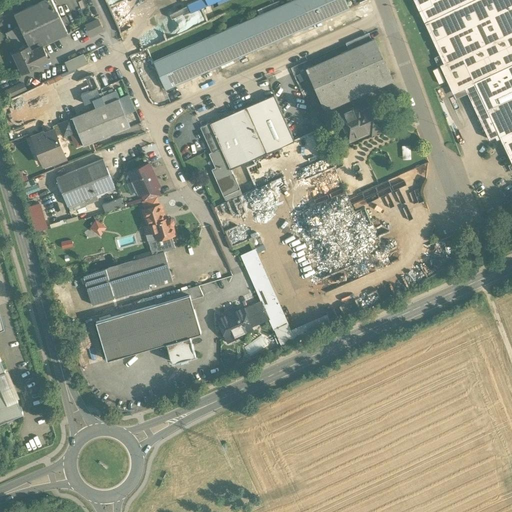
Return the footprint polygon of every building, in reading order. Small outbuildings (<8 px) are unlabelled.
[(51,0),(45,0),(14,15),(28,46),(31,52),(42,46),(59,39),(58,38),(68,34),(51,0)] [(299,0),(293,0),(153,63),(165,91),(311,26),(299,0)] [(344,0),(299,0),(311,26),(349,10),(344,0)] [(511,0),(413,0),(443,64),(440,66),(453,94),(474,84),(486,111),(487,111),(511,98),(511,0)] [(183,11),(191,29),(211,21),(204,2),(183,11)] [(98,20),(86,25),(91,35),(102,30),(98,20)] [(368,34),(345,44),(348,50),(371,40),(368,34)] [(348,50),(307,69),(323,106),(389,76),(373,40),(348,50)] [(31,52),(28,46),(13,53),(22,72),(48,59),(42,46),(31,52)] [(66,61),(71,70),(91,61),(86,51),(66,61)] [(273,96),(246,107),(267,154),(293,142),(273,96)] [(511,98),(487,111),(511,164),(511,166),(511,167),(511,169),(511,98)] [(119,99),(72,118),(84,146),(130,127),(119,99)] [(246,107),(200,128),(212,153),(221,149),(230,170),(231,170),(267,154),(246,107)] [(371,107),(352,115),(349,110),(337,115),(340,122),(342,121),(350,140),(372,130),(374,136),(384,131),(381,125),(380,126),(371,107)] [(54,131),(43,136),(42,134),(34,137),(42,156),(40,157),(43,165),(52,162),(53,164),(63,159),(60,152),(63,151),(59,140),(58,141),(54,131)] [(412,144),(404,144),(404,159),(412,158),(412,144)] [(230,170),(221,149),(212,153),(210,154),(215,166),(219,164),(220,167),(213,170),(224,196),(240,189),(231,170),(230,170)] [(103,159),(56,178),(67,207),(115,188),(103,159)] [(149,164),(129,173),(139,196),(141,195),(157,188),(159,187),(155,178),(153,177),(152,174),(152,172),(149,164)] [(422,196),(417,181),(422,178),(418,167),(393,177),(396,186),(402,184),(404,191),(397,194),(400,204),(422,196)] [(267,172),(251,179),(256,189),(272,182),(267,172)] [(35,178),(25,182),(26,187),(37,183),(35,178)] [(157,188),(141,195),(144,201),(161,196),(157,188)] [(105,203),(108,212),(127,206),(124,197),(105,203)] [(44,201),(31,205),(37,230),(51,226),(44,201)] [(161,205),(143,210),(145,216),(162,211),(161,205)] [(162,211),(145,216),(148,226),(144,227),(146,234),(153,231),(156,240),(171,235),(173,235),(171,226),(172,225),(174,223),(172,220),(171,218),(165,220),(162,211)] [(92,231),(106,232),(107,220),(94,219),(92,231)] [(487,236),(483,226),(478,228),(482,238),(487,236)] [(156,240),(148,242),(152,255),(105,269),(114,298),(172,281),(164,252),(175,249),(171,235),(156,240)] [(254,251),(242,256),(254,284),(267,279),(254,251)] [(93,305),(114,298),(105,269),(84,276),(93,305)] [(277,302),(267,279),(254,284),(262,302),(269,318),(270,320),(283,315),(278,304),(269,308),(268,305),(277,302)] [(189,295),(96,322),(107,360),(166,343),(172,363),(180,360),(180,362),(188,360),(187,358),(195,356),(190,336),(201,333),(189,295)] [(262,302),(256,304),(263,321),(269,318),(262,302)] [(256,304),(243,310),(250,327),(263,321),(256,304)] [(242,308),(234,311),(234,309),(225,313),(226,315),(218,318),(222,329),(221,331),(223,335),(225,336),(226,338),(239,333),(240,334),(251,329),(250,327),(243,310),(242,308)] [(283,315),(270,320),(273,328),(286,323),(283,315)] [(0,359),(0,423),(23,414),(17,399),(8,403),(0,384),(0,375),(6,373),(0,359)]
